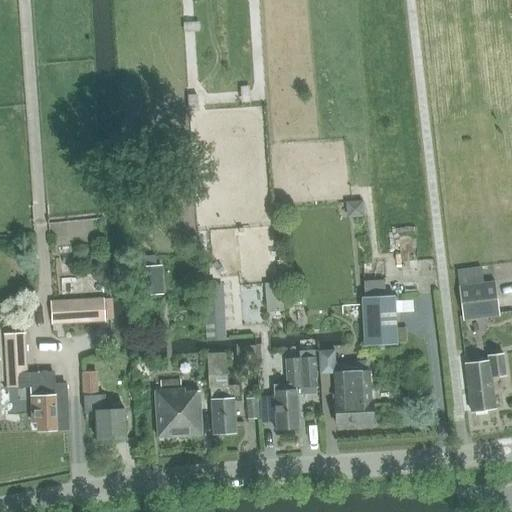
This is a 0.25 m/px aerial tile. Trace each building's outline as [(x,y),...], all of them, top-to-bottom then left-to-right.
[(163,293),(161,265),(137,267),(139,295),(163,293)] [(459,286),(462,315),(498,311),(495,282),(459,286)] [(395,344),(393,297),(360,299),(363,346),(395,344)] [(104,299),(51,302),(52,324),(105,321),(104,299)] [(7,387),(31,386),(33,422),(38,422),(38,431),(56,430),(56,429),(68,429),(66,385),(55,385),(55,371),(28,372),(26,333),(5,334),(7,387)] [(331,373),(332,348),(317,348),(317,373),(331,373)] [(211,387),(214,434),(236,433),(234,398),(240,398),(239,385),(227,386),(225,354),(208,355),(210,387),(211,387)] [(488,356),(489,360),(465,363),(472,411),(495,408),(491,378),(506,376),(503,354),(488,356)] [(287,387),(274,387),(274,396),(276,430),(299,429),(296,388),(317,387),(315,357),(286,359),(287,387)] [(370,371),(335,373),(336,402),(335,402),(336,424),(373,422),(372,401),(370,371)] [(84,396),(97,395),(96,372),(83,373),(84,396)] [(181,389),(181,378),(160,380),(161,390),(155,391),(158,438),(202,435),(199,391),(185,392),(185,389),(181,389)] [(22,387),(4,388),(5,398),(22,397),(22,387)] [(105,395),(84,396),(85,412),(97,411),(98,441),(126,440),(124,409),(106,410),(105,395)] [(247,419),(258,418),(257,399),(246,399),(247,419)]
